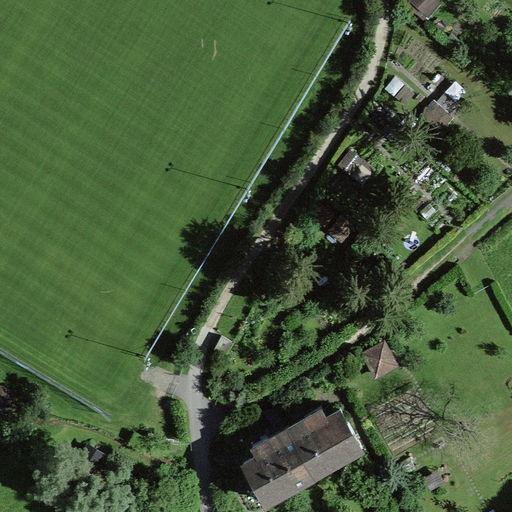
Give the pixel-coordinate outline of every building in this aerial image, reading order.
[(433,0),(415,0),(425,9),(426,8),(433,0)] [(433,103),(425,113),(442,128),(450,118),(433,103)] [(352,151),(341,163),(350,170),(360,158),(352,151)] [(408,185),(406,183),(403,187),(409,193),(413,189),(408,185)] [(363,218),(343,203),(336,212),(332,217),(352,232),(363,218)] [(232,340),(221,334),(217,341),(214,348),(225,354),(232,340)] [(376,373),(395,363),(384,342),(367,351),(365,352),(376,373)] [(306,414),(311,422),(292,433),(314,473),(363,446),(340,406),(326,414),(322,405),(312,410),(306,414)] [(173,442),(174,433),(150,429),(148,439),(173,442)] [(266,500),(314,473),(292,433),(272,444),(268,435),(260,440),(252,444),(257,452),(244,460),(266,500)] [(78,461),(91,469),(102,452),(89,444),(78,461)]
